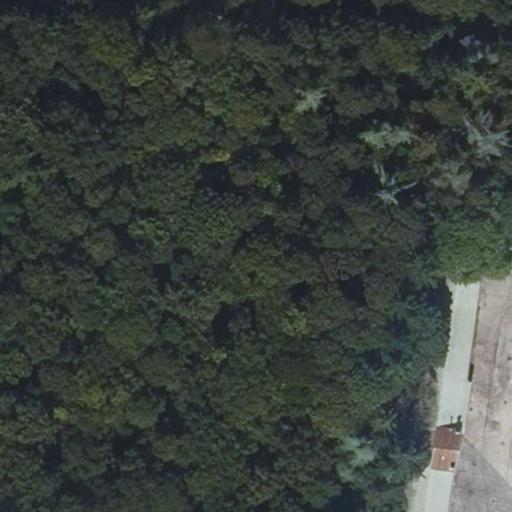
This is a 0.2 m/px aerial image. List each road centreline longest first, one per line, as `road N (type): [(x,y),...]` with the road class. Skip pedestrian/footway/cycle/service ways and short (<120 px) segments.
road 1 (track): [(219,19),(163,511)]
road 2 (track): [(219,19),(511,43)]
road 3 (track): [(19,0),(139,13)]
